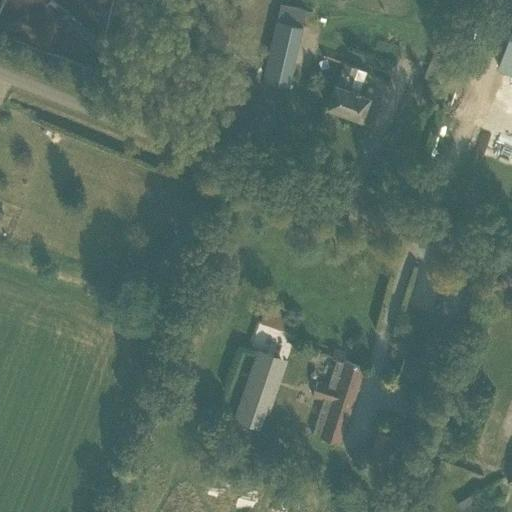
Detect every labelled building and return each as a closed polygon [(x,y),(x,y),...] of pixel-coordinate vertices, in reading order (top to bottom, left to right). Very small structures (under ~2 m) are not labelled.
[(280,2),(278,11),(262,79),(287,85),(305,8),(280,2)] [(440,37),(436,47),(453,53),(457,43),(440,37)] [(511,39),(501,66),(511,70),(511,39)] [(360,118),(367,99),(368,98),(349,91),(358,69),(344,64),(336,84),(334,83),(326,104),(360,118)] [(428,67),(425,77),(442,84),(446,74),(428,67)] [(429,81),(416,82),(417,97),(429,97),(429,81)] [(0,134),(0,170),(7,174),(25,181),(20,194),(52,207),(60,187),(77,194),(87,169),(38,149),(29,172),(11,165),(20,143),(0,134)] [(0,212),(0,223),(5,226),(10,216),(0,212)] [(259,321),(282,328),(287,313),(264,305),(259,321)] [(337,443),(358,384),(364,365),(343,358),(345,351),(334,347),(332,356),(337,358),(328,384),(318,381),(312,396),(323,400),(311,434),(337,443)] [(259,350),(241,401),(262,409),(280,358),(259,350)] [(404,355),(397,376),(432,388),(439,367),(404,355)] [(379,424),(368,456),(391,463),(399,440),(391,437),(394,429),(379,424)] [(434,439),(432,447),(439,449),(442,442),(434,439)] [(480,489),(455,504),(459,511),(483,511),(491,508),(480,489)]
